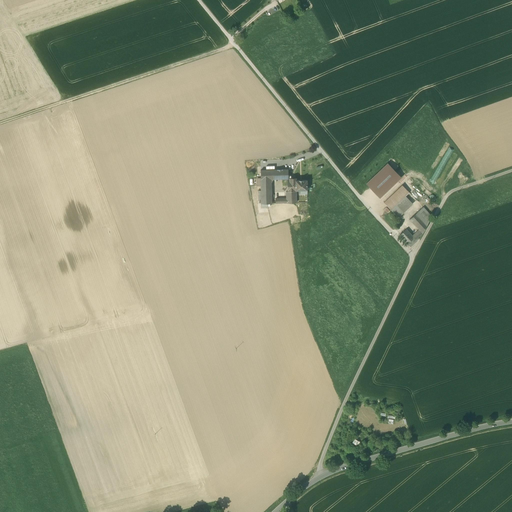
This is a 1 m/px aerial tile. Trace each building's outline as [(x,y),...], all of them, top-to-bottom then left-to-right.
[(394,160),(401,166),(403,164),(401,162),(396,158),(394,160)] [(388,163),(366,184),(380,198),(402,177),(388,163)] [(273,179),(278,179),(278,170),(261,170),(261,178),(261,186),(261,191),(261,201),(261,204),(268,204),(271,204),(271,183),(273,179)] [(288,189),(288,192),(296,192),(296,191),(300,191),(307,190),(307,180),(296,181),(288,181),(288,189)] [(384,202),(391,210),(405,196),(409,193),(402,185),(384,202)] [(275,199),(275,204),(296,203),(296,192),(288,192),(288,189),(287,189),(287,199),(275,199)] [(427,189),(424,192),(435,202),(437,199),(427,189)] [(405,196),(391,210),(398,217),(412,203),(405,196)] [(423,207),(417,213),(427,224),(432,216),(423,207)] [(410,219),(419,230),(422,233),(427,224),(417,213),(410,219)] [(394,221),(399,226),(403,223),(398,217),(394,221)] [(399,236),(409,247),(416,240),(416,239),(422,234),(422,233),(419,230),(413,236),(407,229),(399,236)]
